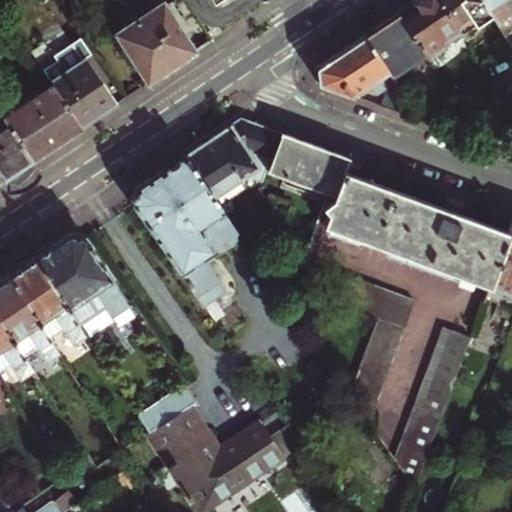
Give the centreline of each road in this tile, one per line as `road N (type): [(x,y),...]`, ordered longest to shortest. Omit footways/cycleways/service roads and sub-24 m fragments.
road 1 (tertiary): [(256,59),(0,230)]
road 2 (residential): [(256,59),(275,91),(308,114),(511,187)]
